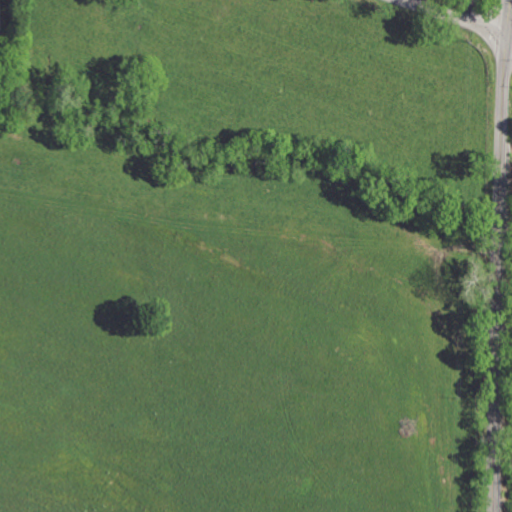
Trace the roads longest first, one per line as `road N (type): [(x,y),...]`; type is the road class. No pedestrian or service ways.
road 1 (secondary): [(493,511),(510,0)]
road 2 (residential): [(396,0),(511,42)]
